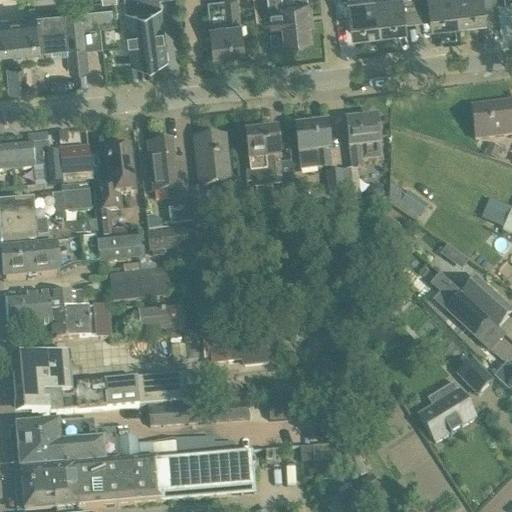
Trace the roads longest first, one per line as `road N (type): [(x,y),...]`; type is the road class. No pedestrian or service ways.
road 1 (residential): [(0,118),(511,60)]
road 2 (unknown): [(0,426),(265,420)]
